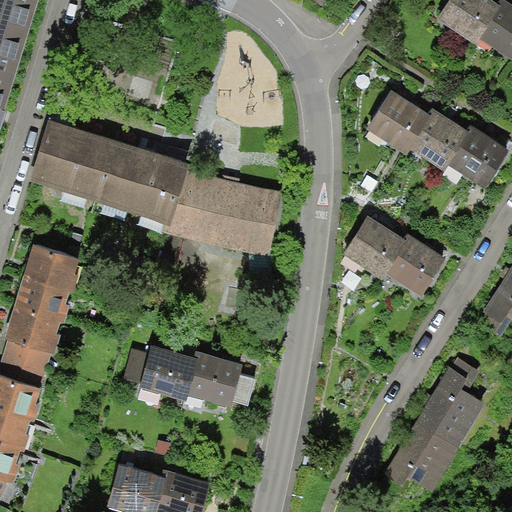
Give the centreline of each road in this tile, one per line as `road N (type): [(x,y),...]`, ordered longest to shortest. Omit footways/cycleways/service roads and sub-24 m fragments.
road 1 (unclassified): [(311,76),(319,161),(288,424),(267,511)]
road 2 (residential): [(511,216),(368,448),(343,511)]
road 3 (residential): [(0,214),(61,0)]
